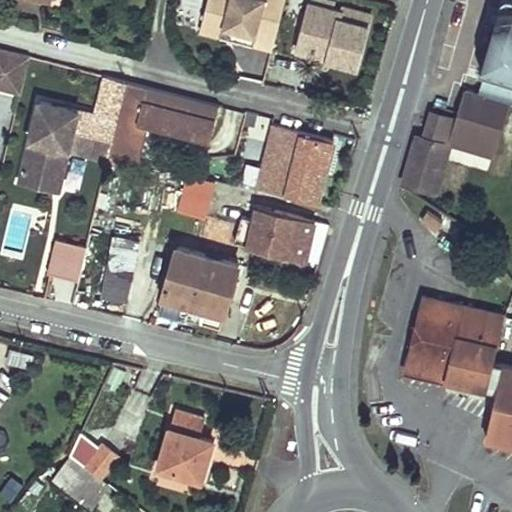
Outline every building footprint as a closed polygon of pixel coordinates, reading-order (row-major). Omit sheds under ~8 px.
[(206,0),(201,21),(273,41),(283,0),(206,0)] [(342,12),(312,5),(300,53),(359,67),(372,15),(343,8),(342,12)] [(511,102),(511,5),(505,7),(485,74),(479,94),(511,102)] [(198,31),(270,50),(273,41),(201,21),(198,31)] [(0,45),(0,86),(22,92),(32,54),(0,45)] [(144,88),(128,84),(122,112),(136,117),(144,88)] [(222,108),(144,88),(136,117),(133,127),(138,129),(140,121),(214,140),(222,108)] [(90,155),(100,116),(42,101),(21,181),(53,189),(63,148),(71,150),(90,155)] [(418,135),(404,182),(429,190),(443,143),(451,145),(459,120),(433,112),(426,138),(418,135)] [(336,142),(274,126),(273,131),(274,131),(282,133),(268,188),(320,201),(336,142)] [(282,133),(274,131),(260,186),(268,188),(282,133)] [(443,143),(429,190),(437,192),(451,145),(443,143)] [(71,150),(63,148),(53,189),(60,191),(71,150)] [(236,196),(204,188),(196,214),(204,217),(205,212),(231,218),(236,196)] [(269,224),(257,221),(251,245),(268,248),(277,211),(273,210),(269,224)] [(318,222),(277,211),(268,248),(267,249),(308,260),(318,222)] [(444,223),(428,212),(421,222),(437,233),(444,223)] [(142,239),(117,234),(104,294),(129,300),(142,239)] [(56,237),(46,296),(77,301),(87,242),(56,237)] [(241,263),(180,246),(167,294),(207,306),(202,321),(222,328),(241,263)] [(404,369),(487,389),(493,362),(505,316),(422,296),(404,369)] [(503,365),(493,362),(487,389),(496,392),(503,365)] [(511,366),(503,365),(496,392),(485,438),(511,444),(511,366)] [(206,417),(178,410),(160,466),(202,480),(214,439),(200,436),(206,417)] [(99,509),(116,487),(71,453),(53,473),(99,509)] [(2,492),(14,499),(24,482),(12,475),(2,492)]
